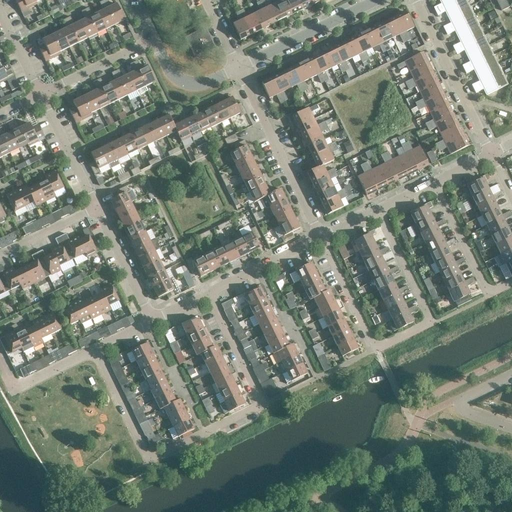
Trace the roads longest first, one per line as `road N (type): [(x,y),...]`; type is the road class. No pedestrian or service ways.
road 1 (residential): [(93,348),(148,462),(262,406),(206,293)]
road 2 (residential): [(377,210),(430,324),(377,350),(323,237)]
road 3 (residential): [(323,237),(241,68)]
road 4 (residential): [(491,154),(414,0)]
road 5 (residential): [(241,68),(379,0)]
road 6 (residential): [(97,210),(40,93)]
road 7 (residential): [(206,293),(323,237)]
road 8 (residential): [(489,296),(433,183)]
road 9 (residential): [(93,348),(16,386),(0,352)]
road 10 (residential): [(40,93),(151,40)]
road 11 (residential): [(150,320),(97,210)]
